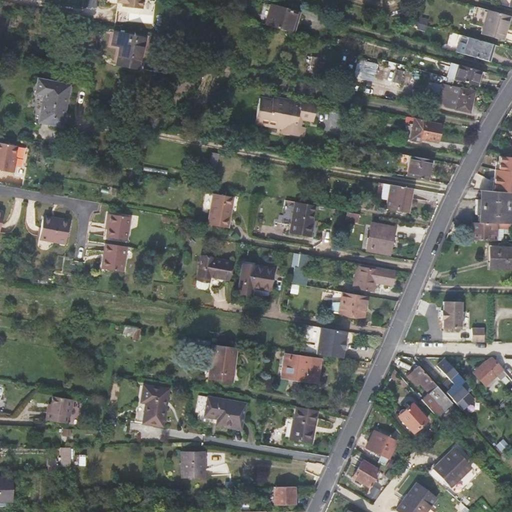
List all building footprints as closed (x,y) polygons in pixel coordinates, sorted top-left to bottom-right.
[(124,0),(124,2),(123,6),(143,8),(144,0),(124,0)] [(265,24),(289,31),(293,20),(297,21),(299,12),(271,4),(265,24)] [(510,15),(487,9),(481,34),(503,41),(510,15)] [(113,31),(111,44),(119,46),(116,64),(138,68),(144,38),(113,31)] [(490,60),(494,44),(460,35),(456,51),(490,60)] [(311,56),(309,72),(322,74),(324,58),(311,56)] [(477,86),(482,71),(451,62),(447,77),(477,86)] [(356,63),(353,76),(360,78),(363,65),(356,63)] [(396,68),(392,81),(400,83),(403,71),(396,68)] [(38,78),(35,93),(44,95),(38,121),(61,126),(69,85),(38,78)] [(469,112),(474,91),(449,86),(443,84),(439,100),(446,101),(445,106),(469,112)] [(297,125),(303,127),(305,118),(311,119),(313,104),(303,103),(270,96),(269,99),(256,96),(252,121),(282,126),(281,131),(296,134),(297,125)] [(425,121),(425,120),(414,118),(413,124),(411,123),(410,126),(405,125),(402,138),(421,142),(421,139),(437,142),(440,125),(425,121)] [(16,145),(0,141),(0,167),(14,170),(16,157),(14,157),(16,145)] [(214,176),(219,153),(211,151),(207,173),(206,175),(214,176)] [(408,168),(410,156),(402,154),(400,166),(408,168)] [(428,180),(431,160),(410,156),(408,168),(406,176),(428,180)] [(511,184),(511,164),(493,162),(490,183),(511,186),(511,184)] [(410,188),(382,183),(380,197),(387,199),(386,208),(406,212),(410,188)] [(511,192),(479,190),(479,199),(475,199),(474,214),(478,214),(478,222),(509,223),(510,215),(511,215),(511,200),(511,201),(511,192)] [(213,193),(207,224),(228,228),(233,197),(213,193)] [(315,205),(294,201),(288,233),(309,236),(315,205)] [(359,213),(346,211),(345,220),(358,222),(359,213)] [(130,217),(110,214),(107,229),(106,237),(126,240),(130,217)] [(43,215),(40,229),(39,238),(65,243),(69,220),(43,215)] [(508,240),(509,223),(478,222),(470,222),(471,231),(471,239),(508,240)] [(371,224),(366,249),(388,253),(393,228),(371,224)] [(126,246),(105,243),(101,268),(122,271),(126,246)] [(511,247),(490,247),(490,268),(511,268),(511,247)] [(304,269),(306,255),(298,253),(296,267),(304,269)] [(231,262),(200,256),(195,284),(198,287),(203,289),(207,286),(209,276),(228,280),(231,262)] [(272,268),(242,262),(237,292),(267,298),(268,290),(269,290),(272,268)] [(305,285),(308,269),(304,269),(296,267),(294,267),(291,283),(302,284),(305,285)] [(393,270),(374,267),(373,270),(359,267),(355,288),(370,291),(372,279),(391,283),(393,270)] [(367,295),(343,291),(341,301),(335,300),(332,303),(332,307),(334,311),(363,316),(367,295)] [(462,329),(463,300),(443,299),(442,328),(462,329)] [(141,328),(123,325),(122,335),(132,337),(132,338),(138,339),(141,328)] [(343,342),(345,331),(319,327),(315,353),(341,358),(343,346),(343,342)] [(212,345),(208,379),(231,381),(236,348),(212,345)] [(287,355),(285,375),(316,380),(318,361),(287,355)] [(446,360),(444,358),(438,363),(454,381),(451,384),(446,378),(438,385),(462,411),(468,405),(456,392),(461,387),(473,401),(478,396),(446,360)] [(484,385),(501,371),(511,382),(511,380),(511,368),(510,366),(499,366),(492,359),(488,359),(473,372),(484,385)] [(427,392),(421,398),(436,416),(452,403),(424,372),(417,364),(409,372),(413,376),(410,379),(416,385),(418,382),(427,392)] [(143,384),(140,402),(145,403),(142,423),(162,426),(168,389),(143,384)] [(53,396),(52,403),(50,403),(47,419),(65,422),(67,415),(70,416),(73,399),(53,396)] [(207,396),(204,416),(217,418),(216,425),(240,429),(244,403),(207,396)] [(434,418),(436,416),(421,398),(419,400),(434,418)] [(427,419),(411,403),(397,415),(412,432),(427,419)] [(317,410),(296,406),(289,439),(309,443),(313,423),(314,423),(317,410)] [(396,440),(373,430),(366,448),(388,458),(396,440)] [(471,467),(454,447),(432,468),(449,487),(471,467)] [(199,475),(199,451),(176,451),(177,475),(199,475)] [(76,453),(75,464),(84,465),(85,455),(76,453)] [(352,476),(368,486),(378,470),(362,460),(352,476)] [(0,502),(12,502),(12,476),(0,475),(0,502)] [(36,498),(37,478),(30,477),(29,497),(36,498)] [(425,511),(435,499),(415,483),(396,508),(400,511),(425,511)] [(294,486),(273,486),(273,504),(294,504),(294,486)]
